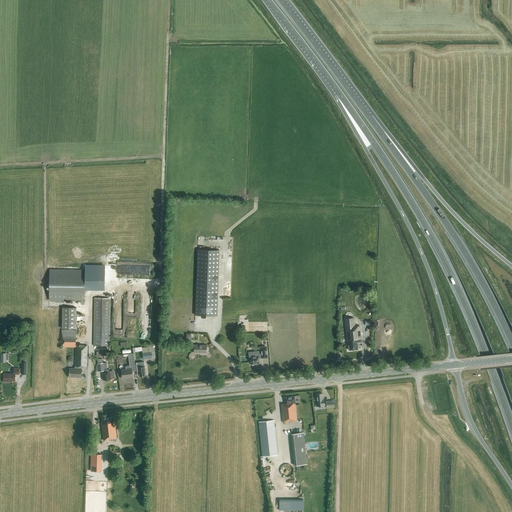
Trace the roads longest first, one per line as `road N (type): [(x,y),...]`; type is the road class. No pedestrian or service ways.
road 1 (primary): [(0,414),(454,365)]
road 2 (trunk): [(339,93),(430,233),(511,425)]
road 3 (trunk): [(339,93),(419,248),(454,365)]
road 4 (trunk): [(511,340),(450,230),(369,118)]
road 5 (trunk): [(511,266),(369,118)]
road 6 (trunk): [(369,118),(280,0)]
road 7 (trunk): [(454,365),(470,420),(511,485)]
